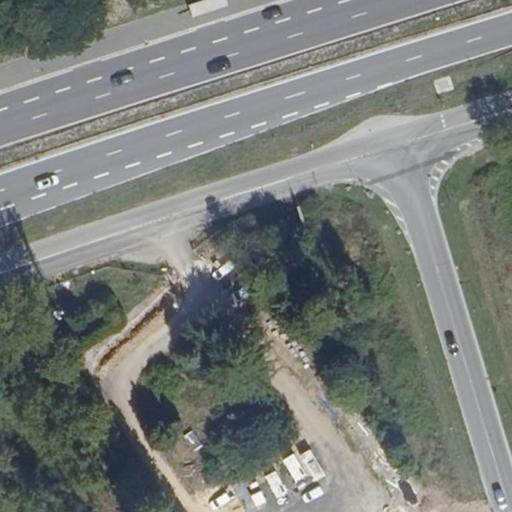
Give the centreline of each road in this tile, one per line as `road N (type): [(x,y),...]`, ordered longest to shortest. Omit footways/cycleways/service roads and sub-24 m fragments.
road 1 (primary): [(0,198),(511,29)]
road 2 (tertiary): [(0,271),(205,200),(403,148)]
road 3 (primary): [(383,0),(0,121)]
road 4 (tertiary): [(510,511),(403,148)]
road 5 (unknown): [(165,511),(112,431),(97,392),(127,351),(228,280)]
road 6 (unknown): [(228,280),(419,511)]
